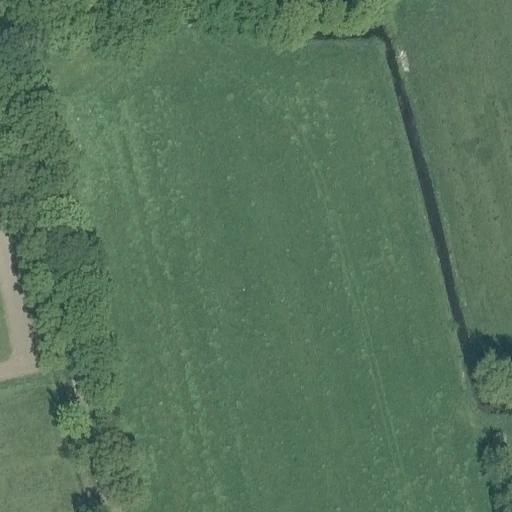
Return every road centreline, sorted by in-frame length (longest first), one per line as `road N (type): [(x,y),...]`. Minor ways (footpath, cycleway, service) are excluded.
road 1 (tertiary): [(111,511),(0,47)]
road 2 (track): [(0,46),(231,0)]
